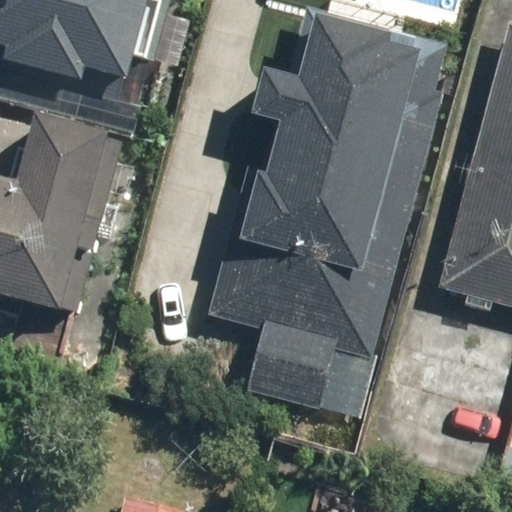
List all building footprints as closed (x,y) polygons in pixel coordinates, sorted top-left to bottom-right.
[(174,0),(0,0),(0,48),(158,81),(174,0)] [(479,21),(400,0),(304,0),(221,311),(277,326),(262,379),(332,397),(349,336),(392,347),(479,21)] [(511,15),(443,288),(511,305),(511,443),(505,473),(511,474),(511,15)] [(121,146),(39,124),(25,177),(0,170),(0,291),(77,312),(121,146)] [(196,511),(123,491),(117,511),(196,511)]
